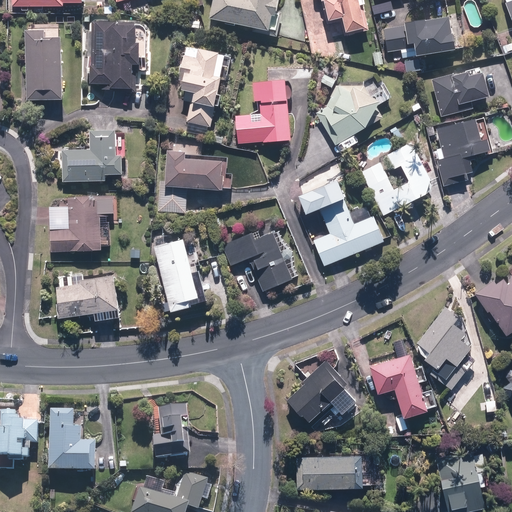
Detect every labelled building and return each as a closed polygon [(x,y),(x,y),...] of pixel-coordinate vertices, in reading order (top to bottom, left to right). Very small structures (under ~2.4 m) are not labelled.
[(216,0),(213,17),(273,28),(278,0),(216,0)] [(324,0),(330,22),(344,19),(348,34),(371,29),(363,0),(324,0)] [(388,27),(392,51),(420,46),(421,54),(460,47),(454,14),(410,21),(411,23),(388,27)] [(143,22),(96,20),(93,81),(107,82),(107,85),(137,87),(138,61),(145,62),(146,40),(142,40),(143,22)] [(31,29),(32,35),(32,97),(68,96),(69,34),(51,35),(51,28),(31,29)] [(190,119),(214,125),(226,75),(219,74),(224,51),(204,46),(201,57),(190,54),(184,78),(192,80),(188,99),(194,101),(190,119)] [(444,116),(476,107),(474,99),(494,94),(487,65),(434,78),(444,116)] [(240,114),(242,141),(295,137),(291,97),(293,97),(291,77),(260,80),(261,98),(268,98),(269,112),(240,114)] [(320,111),(339,144),(370,125),(385,98),(360,84),(356,91),(344,84),(333,104),(320,111)] [(487,138),(481,115),(440,126),(448,157),(440,159),(447,185),(471,178),(469,172),(477,170),(474,158),(496,152),(492,136),(487,138)] [(66,149),(68,180),(111,178),(111,171),(128,170),(127,153),(123,153),(121,127),(96,129),(97,148),(66,149)] [(363,172),(386,215),(431,191),(435,177),(416,141),(391,154),(398,167),(406,163),(415,179),(397,189),(383,162),(363,172)] [(162,180),(160,210),(188,212),(190,185),(227,188),(230,156),(191,153),(191,150),(173,149),(171,181),(162,180)] [(52,207),(55,250),(106,247),(104,212),(118,211),(117,193),(72,196),(72,206),(52,207)] [(317,239),(327,264),(387,239),(377,215),(358,223),(347,196),(322,207),(333,233),(317,239)] [(295,277),(275,231),(259,238),(256,232),(226,245),(234,264),(252,257),(266,289),(295,277)] [(187,237),(158,245),(176,309),(196,303),(194,297),(202,295),(187,237)] [(61,303),(63,317),(124,307),(119,273),(85,279),(86,282),(61,286),(63,302),(61,303)] [(494,308),(511,333),(511,332),(511,275),(508,278),(507,277),(499,283),(496,279),(477,293),(490,311),(494,308)] [(465,318),(448,305),(419,342),(433,353),(430,357),(439,364),(433,372),(454,388),(469,368),(462,362),(476,344),(465,336),(470,330),(461,322),(465,318)] [(415,351),(371,365),(380,392),(396,387),(406,416),(432,407),(424,380),(430,378),(426,363),(419,365),(415,351)] [(308,384),(291,398),(310,422),(334,402),(344,415),(364,399),(330,358),(304,379),(308,384)] [(154,436),(157,459),(197,454),(190,403),(160,407),(164,435),(154,436)] [(22,410),(2,408),(0,439),(0,453),(12,454),(12,458),(32,459),(33,440),(40,441),(41,417),(21,416),(22,410)] [(77,408),(53,408),(52,470),(100,470),(101,440),(86,440),(86,425),(77,425),(77,408)] [(451,511),(460,511),(489,506),(476,448),(439,456),(451,511)] [(367,454),(296,455),(297,486),(367,485),(367,454)] [(174,494),(142,485),(135,511),(192,511),(195,506),(202,508),(210,478),(180,470),(174,494)]
